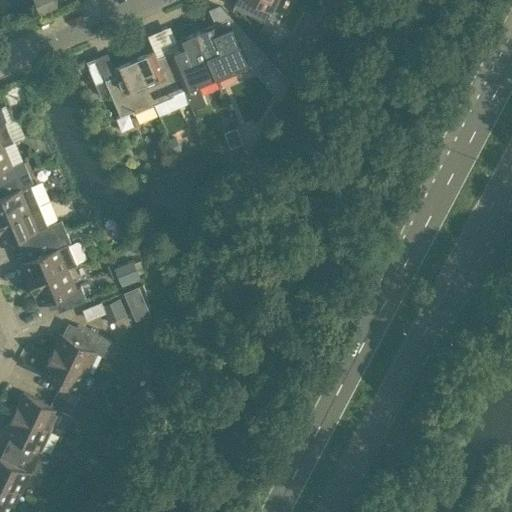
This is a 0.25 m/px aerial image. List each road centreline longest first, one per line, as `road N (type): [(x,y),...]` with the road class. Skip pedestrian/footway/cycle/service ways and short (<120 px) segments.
road 1 (secondary): [(511,45),(269,511)]
road 2 (secondary): [(330,511),(511,164)]
road 3 (residential): [(0,63),(146,0)]
